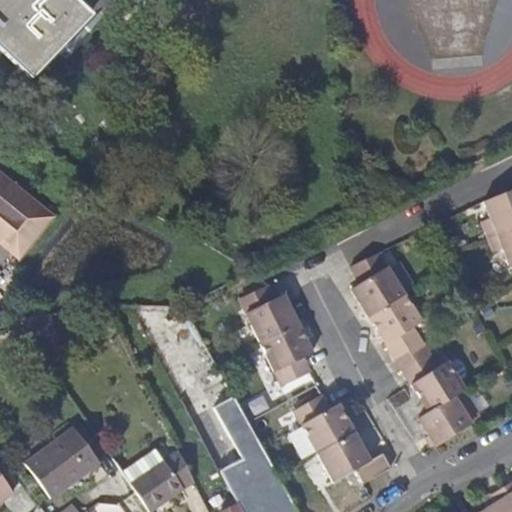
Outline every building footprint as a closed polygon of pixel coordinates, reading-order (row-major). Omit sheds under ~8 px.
[(0,0),(0,49),(28,77),(87,14),(72,0),(0,0)] [(0,247),(22,266),(58,224),(23,195),(0,176),(0,247)] [(484,235),(511,224),(511,189),(487,198),(481,201),(486,216),(478,220),(484,235)] [(511,262),(511,224),(484,235),(490,252),(500,249),(506,264),(511,262)] [(351,288),(367,316),(403,292),(385,263),(379,251),(351,264),(358,281),(351,288)] [(236,295),(258,340),(297,321),(283,293),(275,295),(267,280),(236,295)] [(367,316),(397,365),(425,348),(413,327),(421,322),(403,292),(367,316)] [(310,351),(297,321),(258,340),(277,382),(308,367),(303,355),(310,351)] [(397,365),(426,411),(451,396),(463,390),(446,362),(437,367),(425,348),(397,365)] [(288,407),(313,452),(351,431),(335,401),(326,405),(319,389),(288,407)] [(451,396),(426,411),(416,417),(433,446),(468,424),(451,396)] [(75,430),(71,433),(98,467),(101,465),(75,430)] [(367,458),(351,431),(313,452),(327,479),(351,466),(359,480),(387,465),(379,451),(367,458)] [(89,475),(98,467),(71,433),(27,467),(53,502),(73,487),(78,493),(93,481),(89,475)] [(178,452),(158,466),(148,450),(118,471),(145,511),(149,511),(193,482),(178,452)] [(224,483),(236,506),(238,511),(295,511),(267,460),(250,469),(251,471),(224,483)] [(0,501),(11,493),(0,477),(0,501)] [(511,487),(511,488),(509,484),(500,490),(511,508),(511,487)] [(511,511),(511,508),(500,490),(488,498),(492,502),(485,507),(488,511),(486,511),(511,511)] [(83,511),(77,502),(62,511),(83,511)]
